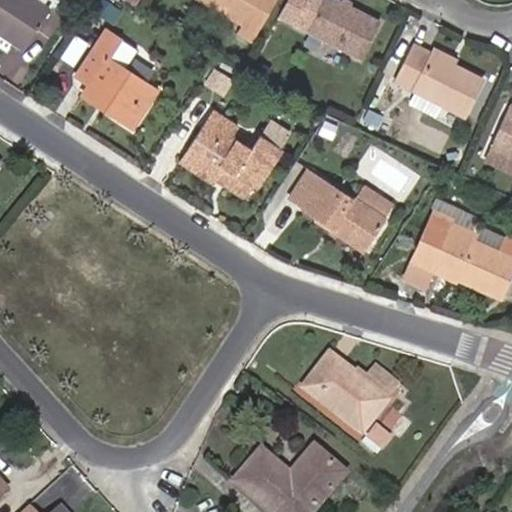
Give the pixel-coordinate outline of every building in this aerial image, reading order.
[(0,0),(0,23),(28,42),(50,9),(35,0),(0,0)] [(83,13),(91,0),(68,0),(67,3),(83,13)] [(113,1),(111,0),(98,0),(93,9),(105,16),(113,1)] [(274,0),(204,0),(242,22),(238,31),(252,39),(274,0)] [(307,0),(295,24),(353,53),(362,58),(381,23),(368,16),(336,0),(326,0),(325,3),(319,0),(307,0)] [(113,1),(105,16),(111,20),(120,5),(113,1)] [(0,35),(23,50),(28,42),(0,23),(0,35)] [(112,103),(107,113),(132,129),(156,92),(124,70),(138,50),(106,28),(75,75),(88,83),(86,86),(112,103)] [(433,55),(413,45),(395,79),(465,115),(483,80),(453,65),(436,57),(433,55)] [(433,55),(436,57),(453,65),(456,60),(435,49),(433,55)] [(228,81),(215,72),(207,84),(220,92),(228,81)] [(233,84),(228,81),(220,92),(225,96),(233,84)] [(80,95),(107,113),(112,103),(86,86),(80,95)] [(511,107),(508,105),(489,144),(492,145),(484,161),(511,173),(511,107)] [(221,169),(249,187),(256,192),(283,152),(259,136),(249,151),(230,138),(237,128),(212,112),(179,163),(212,184),(214,180),(221,169)] [(269,118),(258,132),(277,146),(288,132),(269,118)] [(341,141),(323,131),(315,146),(333,156),(341,141)] [(242,198),(249,187),(221,169),(214,180),(242,198)] [(353,201),(308,171),(288,201),(365,252),(387,218),(384,216),(392,205),(363,186),(353,201)] [(424,289),(430,274),(435,265),(458,275),(456,280),(499,300),(511,271),(511,241),(507,239),(503,247),(430,215),(401,279),(424,289)] [(454,285),(455,280),(456,280),(458,275),(435,265),(430,274),(454,285)] [(387,398),(364,381),(328,354),(300,390),(380,450),(391,437),(373,422),(390,400),(387,398)] [(364,381),(387,398),(398,383),(375,366),(364,381)] [(267,511),(314,511),(347,475),(313,446),(290,473),(262,449),(232,483),(261,507),(267,511)] [(0,497),(8,490),(0,480),(0,497)]
